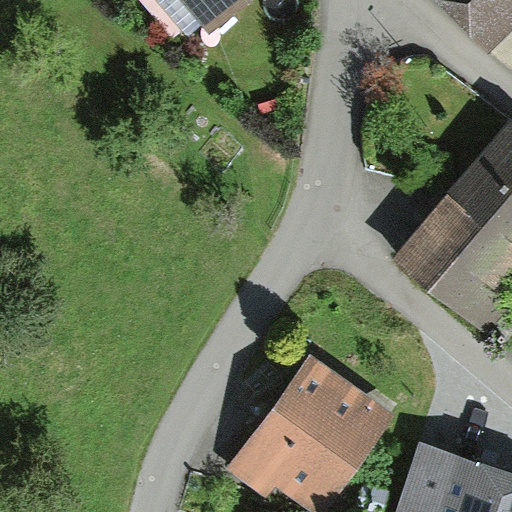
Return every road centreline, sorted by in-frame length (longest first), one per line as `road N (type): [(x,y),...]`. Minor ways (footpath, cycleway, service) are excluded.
road 1 (residential): [(312,203),(150,481),(146,511)]
road 2 (residential): [(312,203),(511,384)]
road 3 (residential): [(348,0),(312,203)]
road 4 (residential): [(371,0),(411,15),(511,95)]
